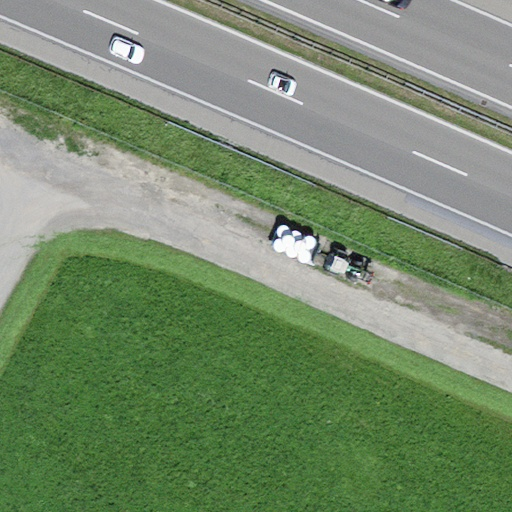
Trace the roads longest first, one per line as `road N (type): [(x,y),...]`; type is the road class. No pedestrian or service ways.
road 1 (track): [(511,376),(0,150)]
road 2 (motorway): [(54,0),(511,192)]
road 3 (motorway): [(511,67),(353,0)]
